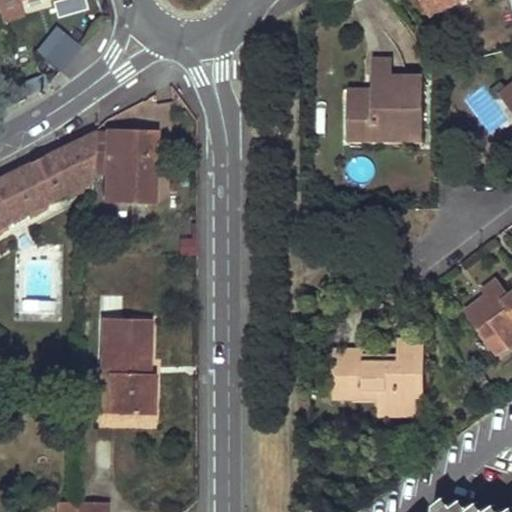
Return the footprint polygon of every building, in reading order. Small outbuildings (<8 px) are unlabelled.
[(0,0),(0,10),(3,21),(23,15),(18,0),(0,0)] [(420,0),(430,16),(451,5),(447,0),(420,0)] [(56,28),(36,53),(60,73),(81,47),(56,28)] [(375,100),(348,100),(348,139),(391,139),(391,127),(424,128),(424,78),(391,78),(391,60),(375,60),(375,91),(375,100)] [(511,87),(502,95),(511,107),(511,87)] [(375,91),(348,91),(348,100),(375,100),(375,91)] [(424,128),(391,127),(391,139),(424,139),(424,128)] [(153,205),(156,131),(107,130),(107,131),(94,131),(93,160),(106,160),(105,203),(153,205)] [(81,185),(93,179),(93,160),(94,131),(0,176),(0,233),(7,230),(7,227),(6,223),(26,213),(28,217),(30,218),(46,210),(46,208),(45,203),(62,195),(65,199),(67,199),(81,192),(82,190),(81,185)] [(511,296),(510,297),(498,282),(483,293),(487,297),(490,302),(486,305),(483,300),(466,313),(479,330),(490,322),(496,330),(510,348),(511,346),(511,296)] [(122,312),(123,297),(103,297),(103,312),(122,312)] [(149,320),(103,319),(101,376),(110,376),(108,414),(152,415),(153,375),(143,375),(143,366),(148,366),(149,320)] [(479,330),(485,338),(496,330),(490,322),(479,330)] [(398,362),(364,362),(364,355),(364,350),(333,350),(333,398),(352,399),(352,388),(379,388),(379,399),(379,410),(399,411),(399,406),(420,406),(420,375),(425,375),(425,340),(399,340),(398,355),(398,362)] [(425,417),(425,375),(420,375),(420,406),(399,406),(399,411),(379,410),(379,416),(425,417)] [(110,376),(101,376),(100,414),(108,414),(110,376)] [(379,388),(352,388),(352,399),(379,399),(379,388)] [(57,511),(76,511),(77,511),(77,503),(57,503),(57,511)] [(106,511),(107,503),(77,503),(77,511),(93,511),(106,511)]
